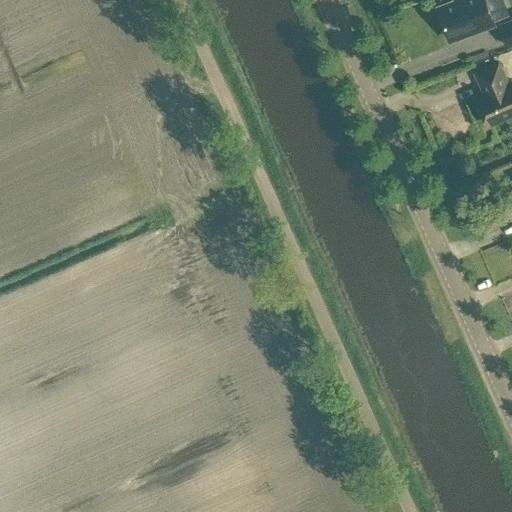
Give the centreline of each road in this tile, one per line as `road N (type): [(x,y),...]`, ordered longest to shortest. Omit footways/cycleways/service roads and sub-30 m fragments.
road 1 (unclassified): [(411,511),(180,0)]
road 2 (tertiary): [(511,412),(326,0)]
